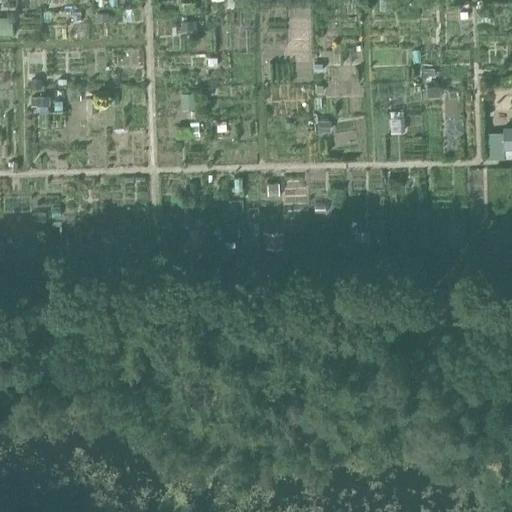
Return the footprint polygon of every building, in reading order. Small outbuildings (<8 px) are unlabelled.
[(10,16),(0,16),(0,34),(11,34),(10,16)] [(504,148),(511,148),(511,127),(503,128),(503,133),(486,133),(487,159),(502,158),(502,146),(504,146),(504,148)] [(511,228),(487,229),(487,244),(511,243),(511,228)] [(203,229),(188,229),(188,247),(203,247),(203,229)] [(282,232),(265,233),(265,248),(283,248),(282,232)] [(132,240),(132,250),(149,250),(149,240),(132,240)] [(424,298),(391,299),(392,327),(481,324),(481,296),(449,297),(449,292),(424,292),(424,298)] [(74,301),(17,302),(18,335),(75,334),(74,301)]
